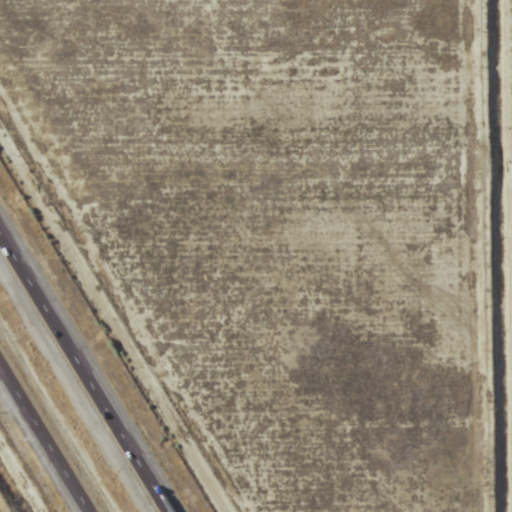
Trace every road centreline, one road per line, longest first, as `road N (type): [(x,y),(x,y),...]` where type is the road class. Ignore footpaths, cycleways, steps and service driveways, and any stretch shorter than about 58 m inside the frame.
road 1 (motorway): [(172,511),(0,227)]
road 2 (motorway): [(0,363),(90,511)]
